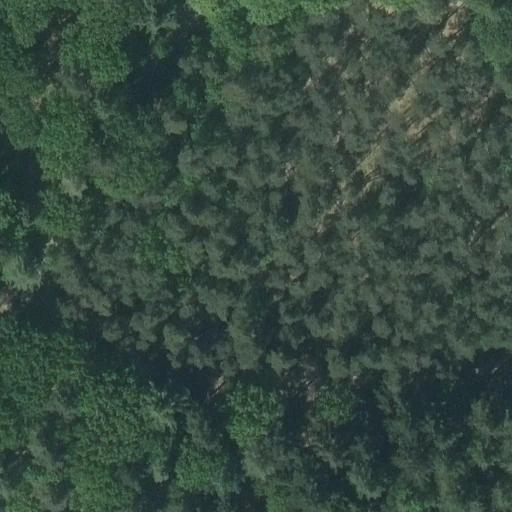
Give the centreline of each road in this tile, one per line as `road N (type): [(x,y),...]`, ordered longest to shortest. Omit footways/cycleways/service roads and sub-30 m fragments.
road 1 (track): [(0,316),(41,305),(161,362),(273,382),(366,376),(511,350)]
road 2 (track): [(41,305),(79,144),(203,0)]
